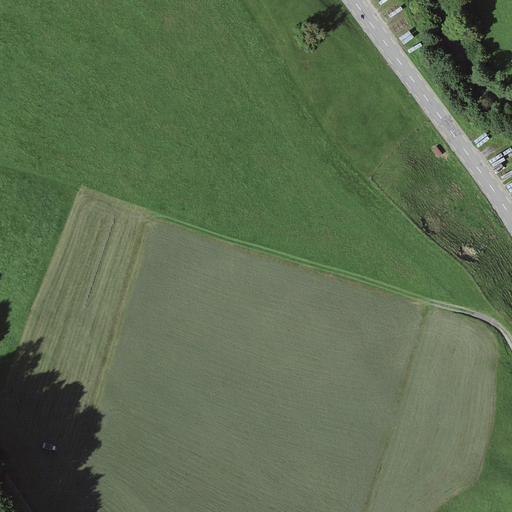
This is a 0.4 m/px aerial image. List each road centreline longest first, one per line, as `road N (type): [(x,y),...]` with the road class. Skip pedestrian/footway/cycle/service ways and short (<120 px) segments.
road 1 (track): [(0,166),(458,308),(500,328),(511,345)]
road 2 (secondary): [(353,0),(511,217)]
